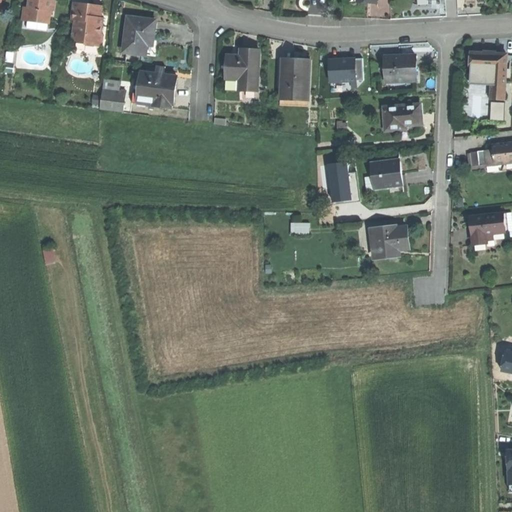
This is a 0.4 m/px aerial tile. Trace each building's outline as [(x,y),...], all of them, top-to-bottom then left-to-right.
[(30,0),(29,9),(28,21),(51,23),(53,8),(53,0),(30,0)] [(86,4),(74,2),(72,20),(76,20),(74,37),(77,41),(101,44),(103,25),(100,25),(101,17),(102,15),(92,14),(93,9),(90,8),(91,4),(86,4)] [(156,21),(129,17),(124,52),(146,55),(148,39),(153,40),(154,34),(156,21)] [(251,51),(242,50),(241,56),(228,56),(226,85),(228,85),(240,85),(240,90),(258,91),(261,51),(251,51)] [(484,53),(472,53),(471,61),(471,67),(494,68),(492,96),(505,96),(507,54),(497,54),(497,52),(484,51),(484,53)] [(416,57),(386,58),(387,82),(417,81),(417,71),(416,57)] [(338,60),(330,61),(331,83),(347,82),(352,82),(364,81),(363,59),(346,60),(346,62),(340,63),(338,60)] [(289,64),(283,64),(281,99),(309,101),(311,61),(298,60),(298,65),(289,64)] [(139,92),(137,103),(171,108),(172,105),(173,105),(175,91),(177,77),(176,77),(156,74),(141,72),(140,80),(139,92)] [(104,84),(103,89),(113,90),(120,91),(121,83),(105,81),(104,84)] [(113,90),(103,89),(101,109),(123,112),(124,103),(112,101),(113,90)] [(120,91),(113,90),(112,101),(124,103),(126,91),(120,91)] [(139,92),(132,91),(131,102),(137,103),(139,92)] [(397,107),(385,108),(387,131),(399,131),(399,127),(422,125),(422,116),(421,105),(408,106),(408,108),(398,108),(397,107)] [(492,150),(485,151),(487,166),(494,165),(494,166),(511,163),(511,142),(492,144),(492,150)] [(485,151),(471,153),(472,160),(472,167),(487,166),(485,151)] [(400,159),(371,162),(374,190),(403,186),(402,172),(400,159)] [(328,165),(333,201),(353,199),(348,162),(328,165)] [(508,212),(472,217),(473,228),(475,245),(496,242),(495,233),(510,232),(508,212)] [(293,222),(293,233),(312,232),(312,221),(293,222)] [(396,227),(378,229),(379,243),(374,243),(376,257),(377,258),(398,256),(394,253),(394,250),(399,249),(409,248),(408,237),(407,228),(397,229),(396,227)] [(511,351),(506,351),(502,372),(511,374),(511,351)]
